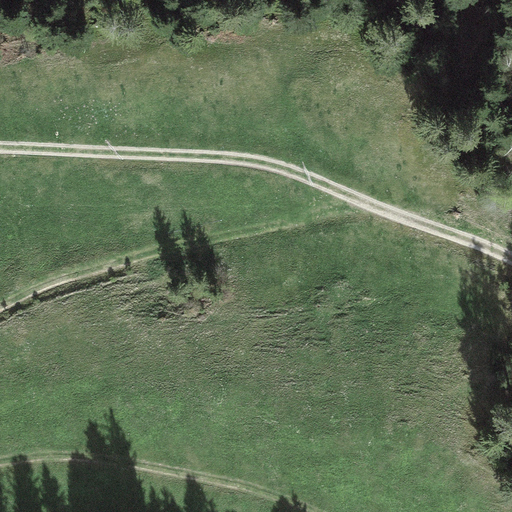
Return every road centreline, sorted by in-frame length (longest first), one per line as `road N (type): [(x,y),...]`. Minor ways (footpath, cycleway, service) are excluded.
road 1 (track): [(0,148),(234,160),(298,173),(511,255)]
road 2 (track): [(364,199),(62,278),(0,308)]
road 3 (track): [(0,460),(73,454),(205,472),(329,511)]
